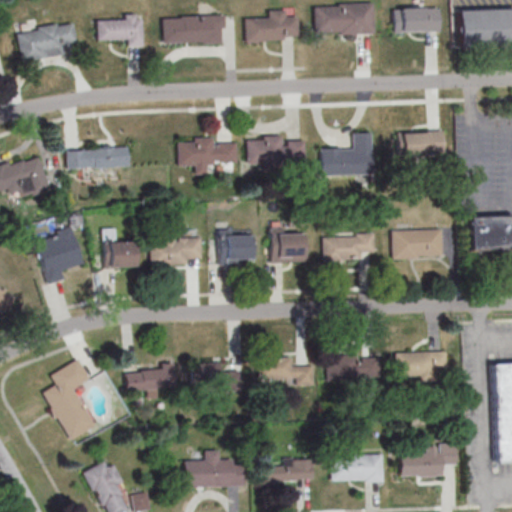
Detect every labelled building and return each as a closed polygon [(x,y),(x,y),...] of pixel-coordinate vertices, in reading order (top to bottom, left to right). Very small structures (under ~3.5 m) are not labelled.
[(311,8),(311,33),(351,32),(351,34),(370,33),(369,17),(373,17),(373,4),(329,5),(329,7),(311,8)] [(436,7),(391,8),(391,32),(437,31),(436,7)] [(240,18),(242,44),(262,43),(262,41),(281,40),(281,36),(295,36),(294,17),(283,17),(282,10),(264,10),(265,17),(240,18)] [(453,12),(511,10),(511,48),(455,51),(453,12)] [(159,19),(159,44),(199,42),(199,44),(218,44),(217,28),(221,28),(221,15),(177,16),(177,18),(159,19)] [(141,45),(141,16),(95,16),(95,40),(123,40),(123,45),(141,45)] [(74,41),(71,21),(14,30),(18,62),(65,54),(64,43),(74,41)] [(396,130),(396,156),(441,156),(441,130),(396,130)] [(318,176),(370,175),(370,132),(350,132),(350,147),(318,147),(318,176)] [(302,139),(281,139),(281,135),(243,136),(244,164),(303,164),(302,139)] [(212,137),(174,138),(175,166),(192,165),(192,174),(205,174),(205,163),(234,162),(234,142),(212,143),(212,137)] [(126,167),(125,146),(63,148),(63,169),(126,167)] [(47,189),(37,154),(0,164),(0,191),(16,187),(19,197),(47,189)] [(511,240),(511,214),(465,215),(466,250),(511,249),(511,240)] [(44,284),(64,278),(61,268),(81,262),(71,226),(31,237),(44,284)] [(132,241),(110,241),(109,228),(102,228),(102,239),(101,239),(102,267),(133,266),(132,241)] [(267,262),(304,262),(304,229),(267,229),(267,262)] [(389,258),(440,258),(440,229),(389,229),(389,258)] [(216,230),(216,264),(252,264),(252,230),(216,230)] [(320,235),(320,259),(373,258),(373,234),(320,235)] [(199,263),(199,238),(148,238),(148,263),(199,263)] [(0,315),(0,316),(14,296),(0,286),(0,315)] [(393,351),(393,378),(445,378),(445,351),(393,351)] [(324,355),(324,380),(377,380),(377,355),(324,355)] [(291,379),(291,385),(312,385),(312,366),(290,366),(290,357),(255,358),(256,380),(291,379)] [(39,393),(68,441),(93,426),(70,388),(86,379),(74,359),(47,375),(53,385),(39,393)] [(191,363),(192,387),(241,386),(240,371),(218,371),(218,363),(191,363)] [(486,366),(511,365),(511,462),(490,464),(486,366)] [(144,390),(145,397),(169,397),(169,370),(123,370),(123,390),(144,390)] [(453,445),(419,446),(419,454),(397,455),(397,478),(441,476),(441,465),(454,465),(453,445)] [(242,486),(241,460),(217,461),(217,449),(202,450),(202,460),(181,460),(182,486),(242,486)] [(328,455),(328,481),(382,480),(381,454),(328,455)] [(311,457),(280,458),(281,465),(259,466),(259,481),(312,480),(311,457)] [(82,470),(100,511),(122,511),(130,508),(107,459),(82,470)] [(149,508),(146,491),(129,494),(132,511),(149,508)]
